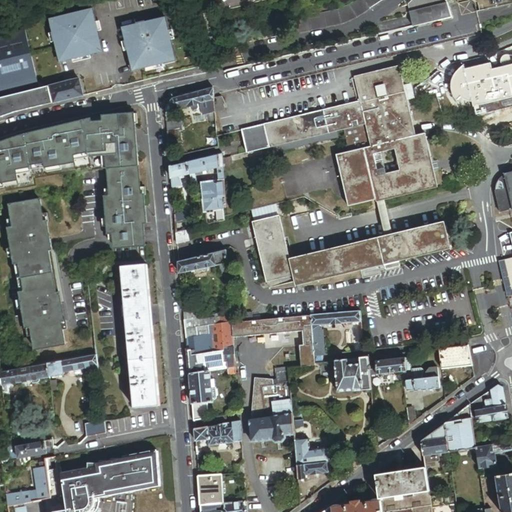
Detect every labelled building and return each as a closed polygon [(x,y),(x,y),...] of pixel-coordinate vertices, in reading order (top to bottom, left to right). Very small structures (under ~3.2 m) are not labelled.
[(333,8),(289,18),(292,32),(337,22),(354,15),(382,0),(350,0),(346,3),(333,8)] [(452,18),(447,4),(409,14),(412,26),(426,23),(427,24),(447,19),(452,18)] [(60,62),(103,52),(93,10),(50,20),(60,62)] [(133,71),(176,61),(166,18),(123,29),(133,71)] [(0,30),(0,100),(40,90),(23,25),(0,30)] [(511,56),(510,56),(507,55),(504,56),(503,57),(501,59),(501,62),(502,66),(502,68),(511,65),(511,56)] [(465,70),(473,103),(474,108),(511,99),(511,65),(502,68),(493,70),(491,64),(465,70)] [(473,103),(465,70),(464,65),(461,68),(456,73),(454,77),(452,80),(452,84),(452,89),(452,94),(456,101),(460,105),(461,105),(458,101),(462,98),(462,99),(463,100),(467,102),(473,103)] [(358,101),(264,124),(270,146),(342,129),(348,152),(336,155),(348,207),(436,186),(423,135),(415,137),(407,101),(403,86),(398,67),(353,78),(358,101)] [(0,118),(13,114),(84,96),(80,80),(40,90),(0,100),(0,118)] [(412,84),(403,86),(407,101),(415,99),(412,84)] [(215,100),(214,89),(175,99),(166,112),(192,105),(193,108),(197,110),(199,109),(200,108),(200,104),(209,101),(215,100)] [(215,99),(216,113),(226,111),(222,97),(215,99)] [(211,114),(209,101),(200,104),(203,116),(206,115),(207,123),(216,122),(215,113),(211,114)] [(32,134),(0,144),(0,191),(34,186),(33,179),(92,168),(92,173),(108,170),(111,198),(112,212),(107,213),(108,228),(113,228),(114,235),(115,243),(115,250),(146,247),(145,240),(144,224),(147,223),(145,196),(142,196),(135,125),(138,124),(137,114),(103,118),(104,123),(92,124),(92,120),(32,134)] [(167,123),(168,133),(179,132),(184,131),(183,120),(167,123)] [(270,146),(264,124),(242,129),(247,152),(270,146)] [(168,133),(169,140),(180,139),(179,132),(168,133)] [(217,168),(224,167),(223,155),(189,163),(191,175),(195,174),(209,171),(208,170),(217,168)] [(191,175),(189,163),(171,168),(172,179),(181,177),(191,175)] [(172,179),(173,188),(183,186),(181,177),(172,179)] [(502,214),(511,210),(511,199),(508,183),(500,179),(498,183),(497,186),(497,189),(497,192),(496,192),(502,214)] [(204,183),(209,225),(226,220),(225,208),(228,207),(225,181),(219,182),(204,183)] [(52,270),(49,252),(52,251),(51,245),(50,239),(47,223),(44,224),(40,201),(10,207),(14,229),(9,230),(14,260),(19,259),(20,264),(15,265),(18,280),(28,338),(33,337),(36,351),(66,346),(52,270)] [(175,215),(176,223),(189,220),(187,212),(175,215)] [(445,222),(290,259),(280,215),(253,222),(268,282),(295,276),(297,286),(451,249),(445,222)] [(177,233),(178,244),(191,240),(188,230),(177,233)] [(220,265),(228,263),(227,251),(180,263),(181,274),(220,265)] [(511,296),(511,284),(507,262),(511,260),(511,257),(500,261),(509,297),(511,296)] [(221,275),(229,274),(228,263),(220,265),(221,275)] [(147,264),(122,267),(127,315),(136,408),(161,405),(152,313),(147,264)] [(348,313),(312,316),(313,326),(320,325),(355,322),(362,322),(361,312),(348,313)] [(253,313),(251,313),(239,314),(240,322),(254,321),(254,316),(253,313)] [(194,319),(185,320),(186,327),(213,325),(221,324),(220,318),(199,320),(198,315),(194,316),(194,319)] [(226,323),(233,323),(232,315),(225,315),(225,317),(226,323)] [(313,326),(312,316),(233,324),(234,338),(304,331),(304,337),(313,336),(313,326)] [(359,352),(363,352),(362,322),(355,322),(357,343),(358,345),(359,352)] [(234,338),(233,324),(233,323),(226,323),(221,324),(213,325),(214,334),(215,352),(224,351),(224,349),(235,347),(234,338)] [(186,327),(187,337),(214,334),(213,325),(186,327)] [(315,357),(326,356),(323,330),(320,330),(320,325),(313,326),(313,336),(315,357)] [(187,337),(188,356),(215,352),(214,334),(187,337)] [(316,364),(315,357),(313,336),(304,337),(305,345),(301,346),(303,367),(316,365),(316,364)] [(473,366),(469,346),(440,349),(442,369),(473,366)] [(229,364),(236,363),(235,347),(224,349),(224,351),(215,352),(188,356),(190,374),(211,371),(217,370),(228,369),(229,369),(229,364)] [(97,356),(48,364),(50,375),(52,377),(55,376),(64,375),(65,373),(65,372),(88,368),(92,367),(98,366),(97,356)] [(370,367),(369,358),(361,358),(361,364),(349,365),(349,360),(336,361),(339,391),(353,390),(353,391),(371,389),(370,375),(370,367)] [(406,358),(377,361),(378,366),(378,374),(407,371),(406,358)] [(50,375),(48,364),(1,372),(2,386),(32,380),(33,381),(40,381),(41,379),(50,377),(50,375)] [(370,367),(370,375),(378,374),(378,366),(370,367)] [(425,374),(424,369),(421,367),(412,368),(413,381),(439,378),(438,366),(429,367),(425,374)] [(237,373),(236,368),(229,369),(228,369),(229,376),(236,375),(237,373)] [(267,417),(293,414),(289,370),(276,372),(277,383),(274,383),(263,385),(267,417)] [(212,380),(211,371),(190,374),(193,404),(207,403),(213,402),(212,388),(215,388),(215,380),(212,380)] [(274,383),(273,378),(255,377),(252,419),(253,417),(256,417),(259,419),(267,417),(263,385),(274,383)] [(413,381),(408,381),(409,391),(416,390),(417,392),(440,389),(439,378),(413,381)] [(498,386),(492,390),(493,400),(486,401),(487,409),(478,411),(479,422),(494,419),(494,420),(509,417),(503,388),(498,386)] [(492,391),(470,405),(471,412),(478,411),(487,409),(486,401),(493,400),(492,390),(492,391)] [(193,404),(193,411),(208,410),(207,403),(193,404)] [(471,412),(470,405),(445,424),(449,453),(477,449),(477,448),(471,412)] [(409,425),(415,421),(414,410),(413,410),(412,407),(407,407),(409,425)] [(193,411),(194,421),(209,418),(209,415),(208,410),(193,411)] [(285,435),(294,434),(293,414),(267,417),(259,419),(256,417),(253,417),(252,419),(251,420),(250,420),(252,442),(273,439),(276,442),(283,441),(286,438),(285,435)] [(97,436),(106,435),(104,421),(95,423),(97,436)] [(210,446),(242,442),(240,422),(207,427),(209,440),(210,446)] [(97,436),(95,423),(86,425),(88,438),(97,436)] [(449,453),(445,424),(444,424),(421,441),(424,456),(449,453)] [(209,440),(207,427),(194,429),(195,442),(209,440)] [(308,439),(295,440),(297,465),(311,464),(310,450),(308,439)] [(46,447),(45,441),(9,447),(11,459),(19,458),(19,459),(47,453),(46,447)] [(511,451),(511,441),(502,444),(503,453),(511,451)] [(495,454),(503,453),(502,444),(493,446),(494,455),(495,454)] [(493,446),(492,445),(477,448),(477,449),(479,468),(496,466),(495,454),(494,455),(493,446)] [(310,450),(311,464),(328,462),(329,462),(328,449),(327,449),(327,446),(311,447),(311,450),(310,450)] [(62,474),(59,456),(54,457),(56,469),(47,471),(51,499),(42,501),(43,511),(84,511),(87,510),(87,509),(89,505),(90,505),(91,501),(91,498),(110,494),(124,491),(135,489),(150,486),(161,483),(154,453),(150,454),(149,451),(123,456),(122,459),(111,458),(110,461),(99,461),(98,463),(87,464),(88,469),(62,474)] [(10,458),(0,459),(0,466),(11,465),(10,458)] [(311,464),(297,465),(298,479),(307,478),(307,475),(329,472),(328,462),(311,464)] [(236,474),(244,474),(243,465),(235,465),(236,474)] [(31,503),(39,501),(42,501),(51,499),(47,471),(46,467),(34,469),(38,497),(30,499),(31,503)] [(429,492),(426,468),(405,471),(398,472),(376,474),(380,499),(429,492)] [(511,511),(511,474),(496,477),(501,511),(511,511)] [(224,503),(221,475),(198,477),(200,506),(224,503)] [(431,506),(429,492),(380,499),(380,501),(381,511),(391,511),(393,511),(404,510),(412,509),(418,508),(418,511),(421,511),(421,508),(431,506)] [(7,497),(9,508),(31,503),(30,499),(30,494),(7,497)] [(291,511),(300,506),(300,499),(283,511),(291,511)] [(245,511),(244,501),(224,503),(225,511),(224,511),(245,511)] [(381,511),(380,501),(360,504),(360,501),(352,502),(352,505),(340,507),(332,508),(332,509),(332,511),(381,511)] [(217,511),(225,511),(224,503),(200,506),(200,511),(217,511)]
